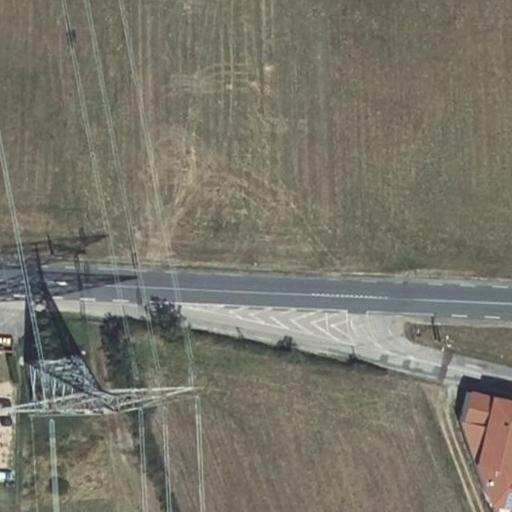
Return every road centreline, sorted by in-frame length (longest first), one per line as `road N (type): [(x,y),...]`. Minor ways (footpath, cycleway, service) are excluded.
road 1 (tertiary): [(19,281),(378,362)]
road 2 (tertiary): [(359,298),(19,281)]
road 3 (tertiary): [(511,304),(359,298)]
road 4 (tertiary): [(378,362),(511,391)]
